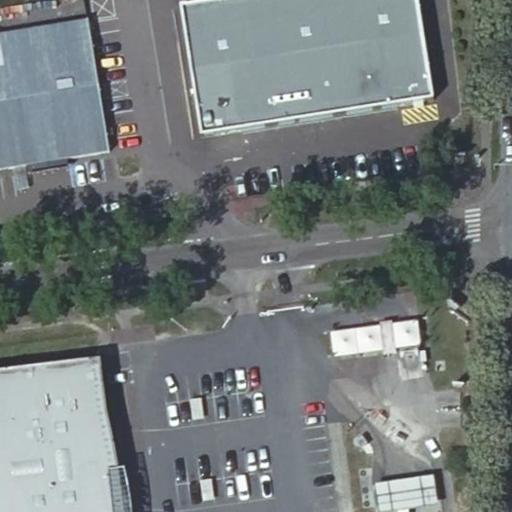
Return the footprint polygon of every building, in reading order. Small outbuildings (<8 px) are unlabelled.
[(427,37),(420,0),(213,0),(198,3),(181,5),(188,48),(203,136),(228,132),(267,126),(274,125),(366,109),(374,108),(413,102),(437,97),(427,37)] [(420,0),(427,37),(437,36),(430,0),(420,0)] [(0,169),(29,165),(68,158),(110,151),(89,22),(0,36),(0,169)] [(366,109),(368,119),(439,107),(437,97),(413,102),(374,108),(366,109)] [(228,132),(203,136),(204,146),(275,134),(274,125),(267,126),(228,132)] [(68,158),(29,165),(31,175),(70,169),(68,158)] [(424,345),(421,321),(334,332),(337,357),(424,345)] [(106,400),(100,356),(0,369),(0,511),(121,511),(119,496),(106,400)] [(441,504),(436,475),(400,480),(376,483),(380,511),(386,511),(403,510),(441,504)]
